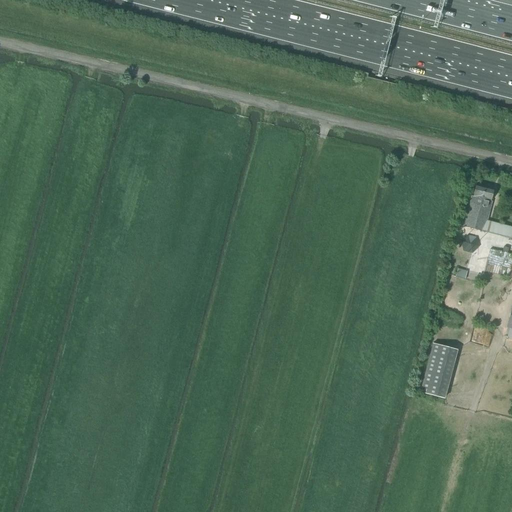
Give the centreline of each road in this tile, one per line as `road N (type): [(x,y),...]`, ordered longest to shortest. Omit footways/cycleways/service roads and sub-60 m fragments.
road 1 (unclassified): [(511,164),(0,45)]
road 2 (motorway): [(203,0),(511,78)]
road 3 (track): [(511,291),(444,511)]
